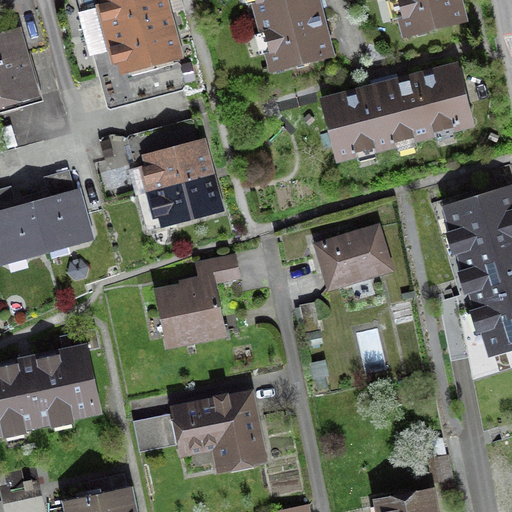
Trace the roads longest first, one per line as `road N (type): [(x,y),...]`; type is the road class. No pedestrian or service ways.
road 1 (residential): [(321,511),(271,254)]
road 2 (unknown): [(42,0),(93,174)]
